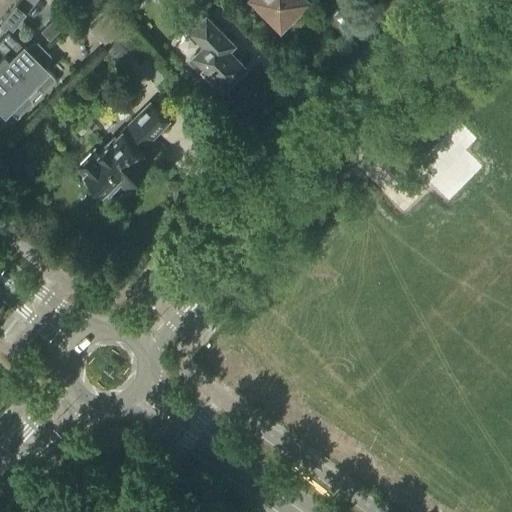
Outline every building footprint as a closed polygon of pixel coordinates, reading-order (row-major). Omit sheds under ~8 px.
[(308,0),(307,0),(254,0),(282,27),(308,0)] [(10,33),(25,15),(16,7),(1,26),(10,33)] [(107,45),(125,28),(108,11),(91,29),(107,45)] [(229,84),(236,77),(236,74),(244,65),(228,49),(233,43),(207,16),(193,30),(207,44),(196,55),(197,55),(190,61),(217,89),(223,82),(225,84),(226,83),(229,84)] [(122,65),(133,55),(123,46),(127,42),(120,34),(106,48),(122,65)] [(30,52),(15,37),(2,51),(4,54),(0,58),(0,93),(45,49),(39,43),(30,52)] [(43,92),(57,78),(42,64),(51,55),(45,49),(0,93),(0,104),(6,111),(9,108),(18,118),(35,101),(32,98),(40,90),(43,92)] [(148,57),(138,66),(155,84),(165,75),(148,57)] [(140,149),(168,121),(151,104),(109,146),(107,144),(99,152),(95,148),(77,166),(88,177),(85,181),(95,191),(99,188),(102,191),(116,177),(125,187),(152,160),(140,149)]
